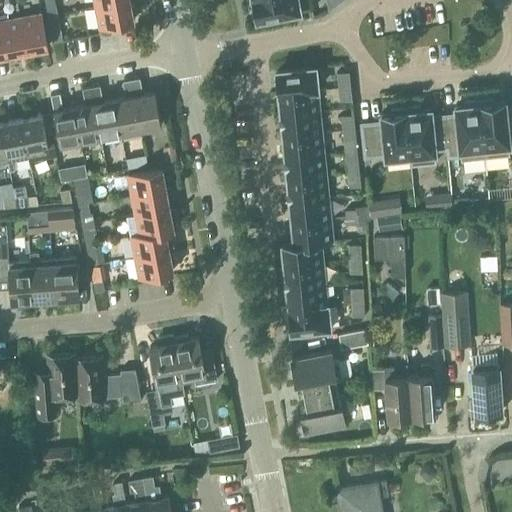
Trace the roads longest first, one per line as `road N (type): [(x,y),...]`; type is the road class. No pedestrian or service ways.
road 1 (residential): [(231,305),(182,55)]
road 2 (residential): [(0,333),(231,305)]
road 3 (residential): [(274,511),(231,305)]
road 4 (residential): [(344,33),(378,83),(511,71)]
road 5 (residential): [(0,92),(182,55)]
road 6 (residential): [(182,55),(344,33)]
